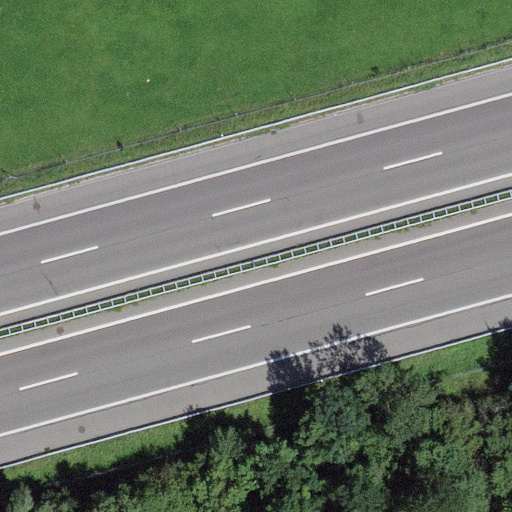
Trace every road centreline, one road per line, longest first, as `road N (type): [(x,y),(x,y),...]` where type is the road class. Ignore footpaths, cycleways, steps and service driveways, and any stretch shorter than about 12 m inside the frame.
road 1 (motorway): [(0,398),(511,258)]
road 2 (motorway): [(511,134),(0,274)]
